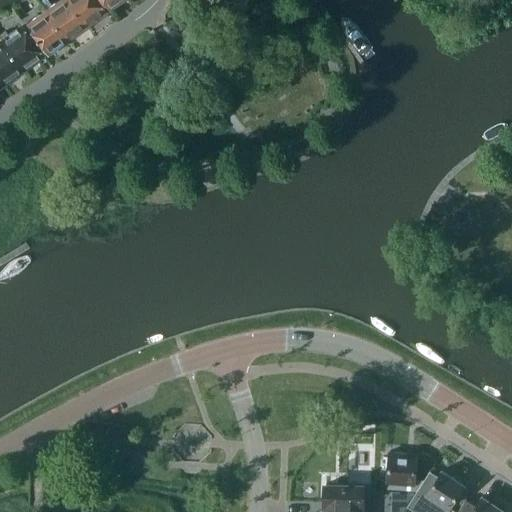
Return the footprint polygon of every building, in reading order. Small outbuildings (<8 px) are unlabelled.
[(67,0),(61,0),(47,11),(67,40),(86,26),(67,0)] [(97,0),(67,0),(86,26),(106,12),(97,0)] [(121,0),(102,0),(109,9),(121,0)] [(67,40),(47,11),(27,25),(48,54),(67,40)] [(23,26),(2,40),(23,69),(25,67),(29,68),(39,60),(38,58),(43,54),(23,26)] [(18,73),(23,69),(2,40),(0,42),(0,77),(4,83),(6,82),(9,82),(20,74),(18,73)] [(387,489),(417,491),(424,481),(414,480),(415,452),(389,451),(387,489)] [(417,491),(409,503),(410,504),(411,502),(426,511),(444,511),(446,509),(447,510),(448,508),(447,508),(449,505),(449,506),(463,484),(441,470),(436,479),(428,474),(424,481),(417,491)] [(361,511),(362,486),(358,486),(355,483),(351,483),(348,485),(326,484),(325,510),(321,510),(321,511),(361,511)] [(505,511),(506,511),(483,497),(477,506),(466,499),(457,511),(505,511)]
